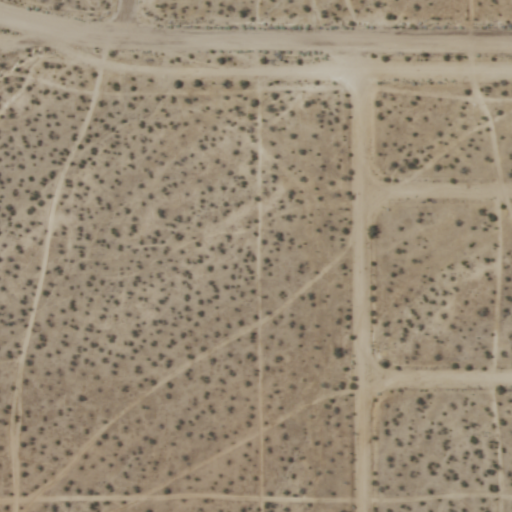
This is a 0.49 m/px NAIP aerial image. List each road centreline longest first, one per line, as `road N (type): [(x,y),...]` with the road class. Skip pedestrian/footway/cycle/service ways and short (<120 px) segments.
road 1 (residential): [(511,34),(125,30),(0,14)]
road 2 (track): [(0,52),(176,70),(511,73)]
road 3 (track): [(367,511),(363,36)]
road 4 (track): [(511,198),(365,200)]
road 5 (track): [(511,386),(367,387)]
